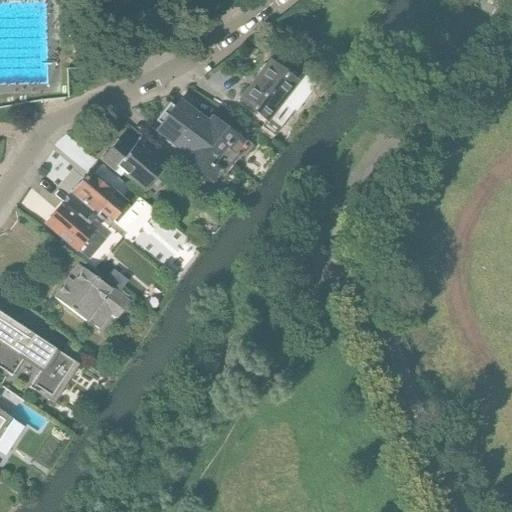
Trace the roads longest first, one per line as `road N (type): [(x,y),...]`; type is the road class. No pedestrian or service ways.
road 1 (residential): [(492,0),(360,190),(347,230),(354,290),(442,511)]
road 2 (residential): [(0,199),(56,121),(161,77)]
road 3 (residential): [(266,0),(161,77)]
